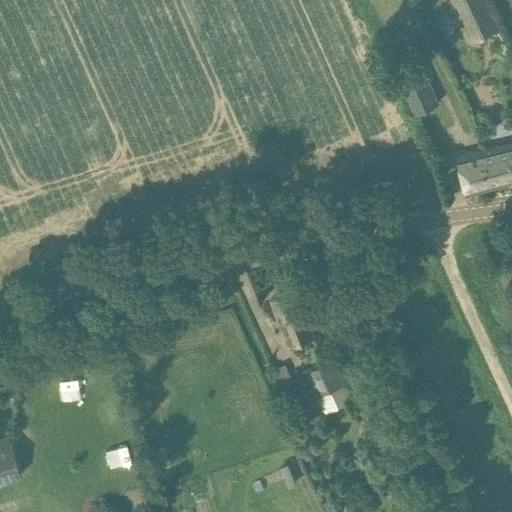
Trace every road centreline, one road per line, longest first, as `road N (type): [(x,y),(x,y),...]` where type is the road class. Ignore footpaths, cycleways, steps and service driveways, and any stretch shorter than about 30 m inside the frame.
road 1 (unclassified): [(0,311),(221,254),(430,219)]
road 2 (unclassified): [(511,406),(430,219)]
